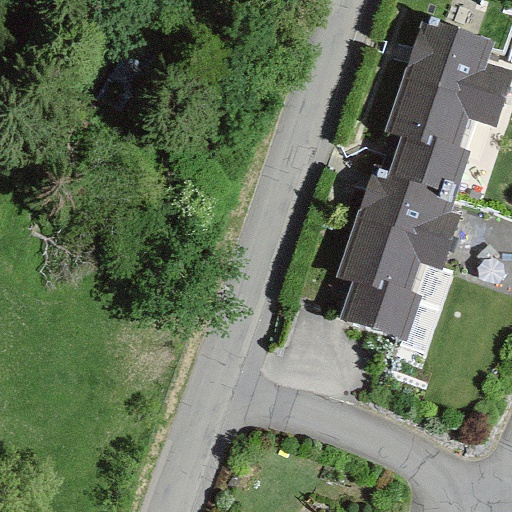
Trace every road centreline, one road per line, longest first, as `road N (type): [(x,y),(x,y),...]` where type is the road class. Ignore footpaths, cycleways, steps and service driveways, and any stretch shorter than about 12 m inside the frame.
road 1 (tertiary): [(343,0),(216,382)]
road 2 (residential): [(216,382),(499,485)]
road 3 (tertiary): [(216,382),(166,511)]
